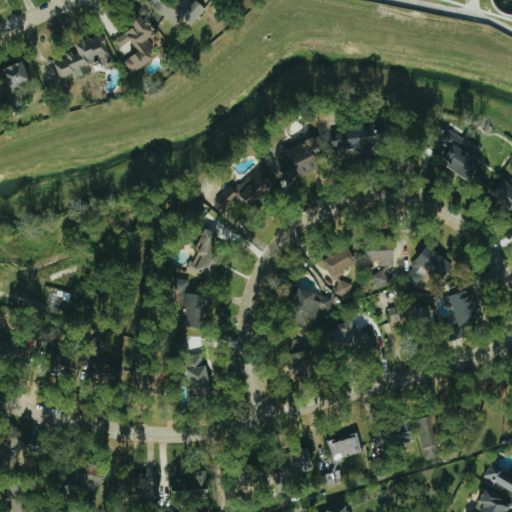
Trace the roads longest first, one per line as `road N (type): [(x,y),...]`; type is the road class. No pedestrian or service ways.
road 1 (tertiary): [(0,403),(106,429),(198,433),(511,345)]
road 2 (residential): [(262,419),(246,358),(252,287),(291,230),(319,213),(383,199),(448,216),(493,257),(511,304)]
